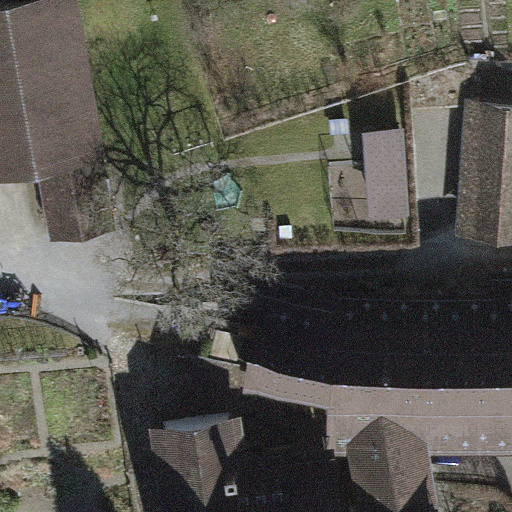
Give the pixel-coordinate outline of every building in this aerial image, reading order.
[(63,0),(17,0),(0,3),(0,157),(89,141),(63,0)] [(511,108),(475,106),(466,222),(511,225),(511,108)] [(388,153),(346,155),(351,237),(392,235),(388,153)] [(109,219),(96,155),(43,166),(55,229),(109,219)] [(502,302),(413,301),(413,421),(511,421),(511,272),(501,273),(502,302)] [(335,423),(358,422),(413,421),(413,301),(385,302),(385,287),(337,286),(336,301),(268,288),(253,369),(201,360),(198,377),(270,390),(273,373),(336,382),(335,423)] [(163,422),(175,511),(372,511),(368,486),(354,487),(353,471),(328,473),(314,451),(236,464),(229,414),(163,422)] [(368,486),(372,511),(427,511),(413,421),(358,422),(368,486)]
